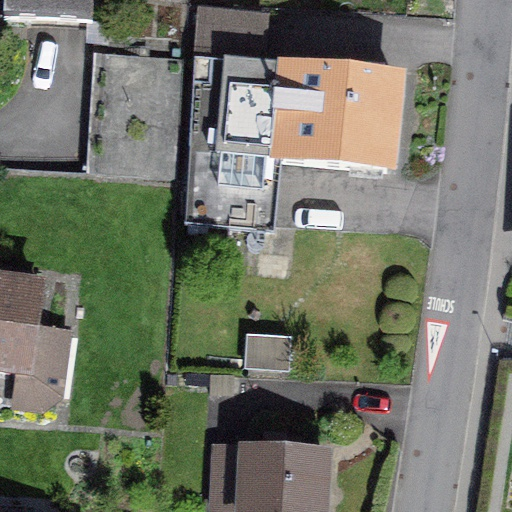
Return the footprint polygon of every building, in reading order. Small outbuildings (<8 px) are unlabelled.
[(5,0),(4,21),(91,26),(92,0),(5,0)] [(196,10),(195,61),(269,62),(270,12),(196,10)] [(105,56),(97,176),(177,180),(184,61),(105,56)] [(395,82),(196,63),(187,220),(265,228),(272,163),(386,174),(395,82)] [(0,285),(0,372),(20,375),(15,406),(39,410),(56,398),(65,341),(33,336),(39,293),(9,287),(0,285)] [(288,341),(248,338),(246,369),(286,372),(288,341)] [(322,511),(325,459),(216,451),(212,511),(322,511)]
